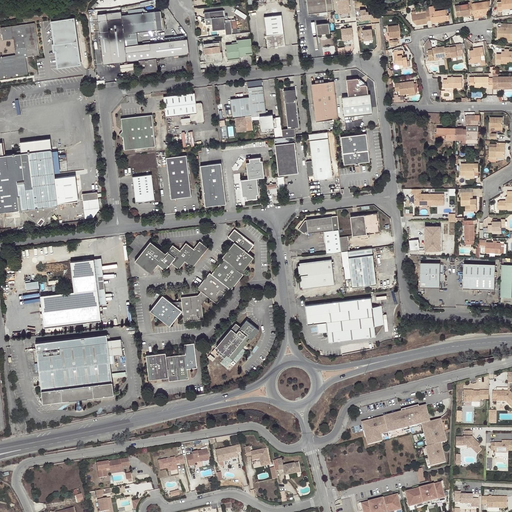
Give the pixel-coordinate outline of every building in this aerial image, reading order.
[(333,11),(331,0),(305,0),(307,14),(333,11)] [(351,16),(350,0),(338,0),(339,17),(351,16)] [(503,11),(509,10),(511,10),(511,0),(507,0),(502,1),(502,4),(498,5),(499,13),(503,13),(503,11)] [(491,1),(473,4),(473,7),(474,16),(475,17),(479,17),(478,15),(483,14),(484,16),(489,15),(488,11),(488,8),(490,7),(491,1)] [(431,20),(431,22),(436,21),(435,19),(439,19),(440,21),(450,19),(449,14),(446,15),(446,13),(447,13),(447,12),(446,12),(445,9),(435,10),(434,5),(429,6),(429,9),(430,11),(430,14),(431,20)] [(470,16),(474,16),(473,7),(468,8),(468,5),(455,6),(457,16),(463,15),(470,15),(470,16)] [(362,19),(373,18),(372,11),(367,12),(367,8),(361,8),(362,19)] [(412,12),(413,20),(417,19),(417,24),(428,22),(428,20),(431,20),(430,14),(430,11),(429,9),(425,9),(426,12),(417,14),(416,11),(412,12)] [(122,16),(125,45),(137,44),(135,32),(162,29),(160,10),(122,14),(122,16)] [(220,35),(232,34),(232,33),(231,22),(225,22),(223,10),(204,12),(206,25),(212,24),(213,31),(219,30),(220,35)] [(264,16),(266,35),(283,30),(281,14),(264,16)] [(103,63),(110,62),(127,60),(125,45),(122,16),(98,19),(103,63)] [(75,19),(51,23),(54,46),(55,54),(57,68),(82,65),(75,19)] [(231,22),(232,33),(240,32),(240,28),(238,29),(237,21),(231,22)] [(0,74),(5,74),(4,69),(27,66),(25,54),(39,52),(35,22),(3,27),(5,38),(15,37),(18,54),(0,56),(0,74)] [(394,36),(401,35),(399,24),(388,26),(390,36),(394,36)] [(511,25),(508,25),(508,29),(501,29),(499,29),(498,39),(506,40),(511,40),(511,25)] [(343,42),(354,41),(353,26),(342,27),(343,42)] [(283,30),(266,35),(267,47),(284,45),(283,33),(283,30)] [(239,55),(252,53),(250,38),(237,40),(238,43),(225,45),(226,51),(227,57),(227,60),(239,58),(239,55)] [(125,45),(127,60),(138,59),(139,72),(157,70),(156,57),(189,53),(188,44),(186,39),(137,44),(125,45)] [(218,43),(203,44),(204,54),(205,63),(222,61),(220,43),(218,43)] [(447,56),(447,57),(452,56),(463,54),(462,48),(461,43),(456,44),(456,46),(450,47),(446,47),(447,56)] [(446,47),(445,46),(432,48),(428,49),(429,54),(430,60),(430,61),(435,60),(434,58),(440,57),(445,56),(447,69),(449,68),(447,57),(447,56),(446,47)] [(403,47),(392,49),(393,63),(403,62),(403,65),(410,64),(410,60),(408,60),(407,54),(403,55),(402,52),(404,52),(403,47)] [(481,56),(485,55),(483,47),(479,47),(480,49),(474,50),(470,51),(471,59),(472,63),(472,64),(482,61),(481,56)] [(503,63),(509,63),(511,63),(511,53),(506,53),(503,53),(503,56),(498,56),(498,65),(503,66),(503,63)] [(486,64),(485,55),(481,56),(482,61),(472,64),(472,67),(486,64)] [(5,74),(0,74),(0,76),(28,72),(27,66),(4,69),(5,74)] [(494,81),(494,89),(499,89),(499,88),(511,88),(511,78),(509,78),(499,78),(499,75),(499,74),(496,74),(494,74),(494,78),(494,79),(494,81)] [(456,86),(463,86),(463,77),(448,77),(448,80),(444,80),(444,87),(456,88),(456,86)] [(344,117),(372,113),(370,94),(368,94),(367,85),(365,84),(363,85),(359,81),(359,79),(357,78),(346,79),(348,96),(342,97),(344,117)] [(470,86),(475,86),(483,86),(483,88),(489,88),(489,89),(494,89),(494,81),(494,79),(490,79),(490,78),(476,78),(471,78),(470,86)] [(409,92),(415,91),(414,79),(395,81),(395,90),(399,89),(400,92),(409,92)] [(316,83),(312,84),(317,121),(338,118),(334,81),(324,82),(324,80),(316,81),(316,83)] [(250,97),(252,115),(252,116),(260,115),(262,133),(275,131),(273,114),(266,115),(263,86),(249,88),(250,97)] [(292,90),(284,90),(286,102),(289,129),(296,128),(300,128),(297,101),(298,101),(297,98),(292,90)] [(198,123),(201,123),(198,103),(197,103),(196,93),(164,97),(166,117),(190,114),(191,120),(192,121),(196,121),(197,122),(198,123)] [(237,117),(252,115),(250,97),(231,99),(233,117),(236,117),(237,117)] [(436,113),(430,113),(429,118),(432,118),(432,123),(441,123),(441,113),(436,113)] [(124,149),(156,145),(152,114),(121,118),(122,131),(119,134),(123,137),(124,149)] [(252,115),(237,117),(237,120),(236,120),(237,127),(239,126),(240,131),(247,131),(246,122),(253,121),(252,121),(252,116),(252,115)] [(468,127),(468,129),(479,129),(479,125),(471,125),(472,120),(475,120),(475,115),(468,115),(468,116),(466,116),(466,121),(468,121),(468,127)] [(481,116),(475,115),(475,120),(472,120),(471,125),(479,125),(479,120),(481,121),(481,116)] [(495,128),(504,128),(504,119),(491,118),(491,128),(495,128)] [(456,128),(456,140),(463,140),(463,143),(468,143),(468,129),(468,127),(467,128),(467,129),(464,129),(464,128),(456,128)] [(283,130),(283,137),(295,136),(297,135),(296,128),(289,129),(283,130)] [(447,140),(456,140),(456,128),(438,128),(437,133),(435,133),(435,138),(437,138),(440,138),(443,138),(443,139),(446,139),(447,140)] [(468,129),(468,143),(469,143),(479,143),(479,129),(468,129)] [(307,162),(309,176),(316,176),(316,180),(335,178),(328,132),(310,135),(314,161),(307,162)] [(367,132),(341,135),(343,152),(344,164),(356,162),(356,165),(360,164),(359,162),(370,160),(369,149),(367,132)] [(283,137),(275,138),(280,175),(300,173),(295,136),(283,137)] [(505,159),(506,144),(498,144),(497,149),(490,149),(490,158),(497,158),(498,158),(505,159)] [(0,155),(0,211),(22,209),(22,211),(28,215),(28,216),(39,223),(42,226),(46,221),(52,213),(51,212),(56,205),(59,205),(55,173),(52,152),(52,149),(0,155)] [(58,151),(52,152),(55,173),(61,173),(58,151)] [(166,157),(171,198),(192,196),(187,154),(166,157)] [(257,179),(264,178),(262,162),(260,162),(260,158),(249,160),(249,163),(246,164),(248,180),(240,181),(242,197),(246,197),(246,201),(257,199),(257,196),(259,195),(257,179)] [(206,205),(227,202),(221,161),(200,164),(206,205)] [(467,176),(476,177),(476,173),(480,173),(480,164),(463,164),(463,176),(467,176)] [(141,201),(144,201),(156,199),(153,174),(133,176),(137,202),(141,201)] [(445,204),(445,192),(422,193),(422,187),(404,188),(405,214),(411,214),(411,207),(416,207),(416,205),(445,204)] [(83,194),(83,201),(99,199),(99,197),(98,194),(98,192),(83,194)] [(498,210),(511,210),(511,192),(509,193),(509,197),(507,198),(507,202),(501,202),(499,204),(498,210)] [(474,193),(463,194),(463,207),(466,207),(469,207),(472,206),(472,209),(478,209),(478,200),(472,200),(472,198),(474,197),(474,193)] [(354,236),(380,233),(377,213),(351,217),(354,236)] [(296,230),(303,235),(324,232),(327,253),(342,251),(340,236),(339,230),(338,216),(304,221),(296,230)] [(466,241),(475,241),(475,224),(474,224),(474,220),(464,220),(464,224),(466,224),(466,241)] [(494,231),(503,231),(503,228),(507,228),(507,220),(503,220),(503,222),(494,222),(494,226),(494,231)] [(426,250),(443,250),(443,225),(426,225),(426,250)] [(217,268),(237,284),(244,275),(242,274),(255,259),(249,254),(256,246),(237,230),(230,238),(236,243),(223,258),(225,259),(217,268)] [(340,236),(342,251),(348,251),(350,250),(348,236),(340,236)] [(421,249),(420,238),(410,239),(411,250),(421,249)] [(480,240),(480,247),(486,248),(486,253),(491,253),(496,254),(502,254),(502,243),(487,243),(487,240),(480,240)] [(193,267),(198,260),(202,256),(208,249),(200,242),(194,250),(187,244),(180,251),(173,245),(166,253),(150,241),(135,259),(151,272),(158,263),(165,270),(171,262),(179,269),(185,261),(193,267)] [(345,267),(347,279),(352,279),(353,287),(377,284),(373,248),(350,250),(348,251),(350,266),(345,267)] [(101,256),(93,257),(99,303),(106,302),(101,256)] [(74,291),(70,291),(40,295),(44,326),(101,320),(99,303),(93,257),(70,260),(73,286),(74,291)] [(335,285),(333,267),(332,259),(300,263),(303,289),(335,285)] [(428,285),(441,285),(441,264),(422,263),(421,282),(420,282),(420,284),(421,284),(425,284),(425,282),(428,282),(428,285)] [(511,263),(502,263),(500,297),(511,297),(511,263)] [(465,290),(495,291),(496,265),(465,264),(465,290)] [(217,268),(213,273),(232,289),(237,284),(217,268)] [(232,289),(213,273),(212,274),(211,273),(198,288),(201,291),(197,295),(181,298),(181,302),(171,303),(163,296),(150,311),(169,327),(176,318),(183,317),(184,322),(204,320),(202,304),(208,297),(217,304),(229,289),(231,291),(232,289)] [(25,285),(26,292),(39,290),(38,283),(25,285)] [(375,326),(385,324),(382,305),(373,307),(371,297),(305,306),(308,325),(317,324),(318,334),(328,332),(329,340),(338,339),(338,342),(376,337),(375,326)] [(246,319),(244,321),(240,327),(235,322),(214,348),(224,357),(226,354),(232,360),(247,342),(246,341),(247,338),(248,337),(250,339),(258,330),(246,319)] [(42,404),(77,399),(80,399),(114,395),(109,355),(108,340),(107,334),(35,342),(42,404)] [(108,340),(109,355),(123,353),(121,339),(108,340)] [(247,342),(232,360),(233,361),(243,349),(246,352),(249,349),(246,346),(248,343),(247,342)] [(187,369),(197,368),(194,343),(184,345),(185,355),(166,357),(166,353),(146,355),(149,380),(169,378),(169,382),(189,379),(187,369)] [(473,391),(464,391),(464,402),(480,403),(480,400),(484,400),(484,391),(480,391),(480,392),(473,392),(473,391)] [(508,392),(493,392),(493,399),(497,399),(497,401),(506,401),(511,407),(511,393),(510,392),(508,392)] [(381,434),(417,425),(416,423),(420,422),(421,425),(422,424),(424,433),(428,432),(431,446),(427,447),(426,448),(428,456),(428,459),(430,466),(446,463),(444,455),(441,456),(441,452),(443,452),(441,444),(447,442),(445,435),(442,435),(440,428),(443,427),(441,420),(430,423),(428,414),(425,415),(424,410),(427,410),(426,406),(419,408),(419,406),(407,409),(408,411),(403,412),(399,413),(399,416),(386,419),(385,416),(377,418),(378,420),(375,421),(374,419),(363,422),(365,430),(369,429),(370,435),(366,436),(368,444),(383,441),(381,434)] [(473,431),(464,431),(464,438),(457,437),(456,446),(467,446),(473,446),(476,450),(479,447),(481,446),(473,438),(473,431)] [(501,444),(490,444),(490,452),(494,452),(494,454),(508,454),(508,452),(511,452),(511,442),(503,442),(503,444),(501,444)] [(235,447),(216,452),(218,464),(229,462),(228,460),(238,458),(237,454),(241,453),(239,444),(235,445),(235,447)] [(473,446),(467,446),(467,448),(472,448),(478,454),(482,450),(479,447),(476,450),(473,446)] [(271,466),(267,449),(251,453),(250,447),(245,449),(247,456),(252,455),(252,456),(253,461),(261,460),(262,459),(264,467),(271,466)] [(191,454),(185,456),(187,466),(194,465),(193,463),(208,460),(206,449),(191,453),(191,454)] [(175,465),(173,457),(157,461),(159,470),(166,468),(168,468),(169,471),(176,470),(175,465)] [(118,460),(95,464),(97,479),(106,477),(104,470),(108,469),(108,470),(120,467),(118,460)] [(282,460),(277,461),(280,471),(284,470),(286,476),(301,473),(299,464),(284,467),(282,460)] [(438,485),(405,493),(409,508),(416,506),(423,504),(423,506),(427,505),(434,503),(438,502),(438,501),(445,499),(442,489),(441,484),(438,485)] [(103,495),(101,490),(95,491),(99,511),(100,511),(109,510),(106,498),(102,499),(100,499),(99,496),(101,495),(103,495)] [(478,507),(478,498),(473,498),(473,494),(460,494),(461,491),(454,491),(454,501),(460,501),(460,503),(471,503),(471,507),(478,507)] [(78,502),(84,501),(83,493),(76,495),(78,502)] [(397,511),(401,511),(397,496),(364,505),(361,506),(363,511),(362,511),(397,511)] [(507,498),(482,498),(481,505),(487,506),(487,509),(506,509),(507,498)]
